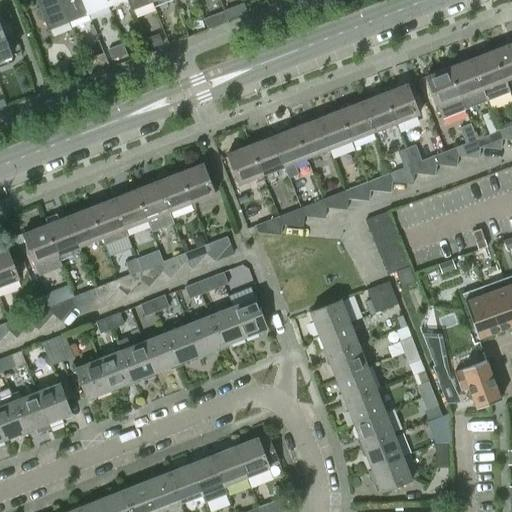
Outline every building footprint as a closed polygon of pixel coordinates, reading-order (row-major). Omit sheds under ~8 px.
[(36,0),(50,35),(71,27),(59,0),(36,0)] [(82,0),(59,0),(71,27),(90,19),(82,0)] [(104,0),(82,0),(90,19),(109,12),(104,0)] [(104,0),(109,12),(130,4),(128,0),(104,0)] [(134,14),(153,6),(150,0),(128,0),(130,4),(134,14)] [(236,5),(224,9),(228,19),(240,15),(236,5)] [(0,30),(0,67),(12,62),(0,30)] [(511,43),(493,51),(505,82),(506,82),(511,79),(511,43)] [(127,54),(123,44),(108,49),(112,60),(127,54)] [(493,51),(471,59),(487,101),(510,92),(506,82),(505,82),(493,51)] [(465,109),(487,101),(471,59),(449,68),(465,109)] [(442,118),(465,109),(449,68),(426,77),(442,118)] [(407,84),(384,93),(396,124),(420,116),(407,84)] [(384,93),(362,101),(374,133),(396,124),(384,93)] [(362,101),(340,110),(352,142),(374,133),(362,101)] [(340,110),(317,119),(329,150),(352,142),(340,110)] [(317,119),(295,127),(307,159),(329,150),(317,119)] [(479,158),(480,147),(475,147),(476,140),(470,124),(460,128),(466,144),(455,148),(454,155),(458,156),(479,158)] [(511,139),(511,125),(497,131),(497,138),(502,139),(511,139)] [(295,127),(272,136),(284,167),(288,178),(298,174),(295,163),(307,159),(295,127)] [(501,149),(502,139),(497,138),(497,131),(476,140),(475,147),(480,147),(501,149)] [(272,136),(250,144),(262,176),(284,167),(272,136)] [(239,185),(262,176),(250,144),(227,153),(239,185)] [(409,165),(409,172),(414,173),(435,175),(436,164),(432,164),(434,156),(421,161),(415,145),(405,149),(411,165),(409,165)] [(455,148),(434,156),(432,164),(436,164),(457,166),(458,156),(454,155),(455,148)] [(413,184),(414,173),(409,172),(409,165),(411,165),(405,149),(398,152),(404,168),(389,173),(388,181),(392,182),(413,184)] [(203,163),(180,171),(192,204),(215,195),(203,163)] [(180,171),(157,180),(170,212),(192,204),(180,171)] [(391,193),(392,182),(388,181),(389,173),(365,183),(365,189),(370,190),(391,193)] [(147,221),(148,221),(152,232),(174,223),(170,212),(157,180),(135,188),(147,221)] [(369,201),(370,190),(365,189),(365,183),(344,191),(344,198),(348,199),(369,201)] [(135,188),(113,197),(125,229),(147,221),(135,188)] [(347,209),(348,199),(344,198),(344,191),(322,200),(321,207),(326,207),(347,209)] [(113,197),(90,206),(102,238),(105,245),(128,236),(125,229),(113,197)] [(325,218),(326,207),(321,207),(322,200),(299,208),(299,215),(304,216),(325,218)] [(80,247),(102,238),(90,206),(68,214),(80,247)] [(303,227),(304,216),(299,215),(299,208),(277,217),(276,224),(282,224),(303,227)] [(366,220),(370,232),(392,223),(388,212),(366,220)] [(68,214),(45,223),(58,255),(80,247),(68,214)] [(276,224),(277,217),(255,226),(257,232),(281,235),(282,224),(276,224)] [(35,264),(58,255),(45,223),(22,232),(35,264)] [(370,232),(374,243),(397,234),(392,223),(370,232)] [(480,228),(471,231),(477,250),(487,247),(480,228)] [(374,243),(379,254),(401,245),(397,234),(374,243)] [(208,251),(206,254),(214,262),(233,254),(227,237),(203,246),(208,251)] [(379,254),(383,265),(405,256),(401,245),(379,254)] [(192,270),(206,254),(208,251),(203,246),(181,255),(186,259),(184,263),(192,270)] [(7,248),(0,250),(0,285),(18,279),(7,248)] [(181,255),(158,263),(165,268),(162,271),(170,278),(184,263),(186,259),(181,255)] [(405,256),(383,265),(387,276),(396,272),(396,273),(410,268),(405,256)] [(442,273),(455,268),(452,260),(439,265),(442,273)] [(158,263),(140,270),(137,272),(142,276),(140,280),(148,287),(162,271),(165,268),(158,263)] [(415,282),(410,268),(396,273),(402,287),(415,282)] [(208,278),(213,291),(236,282),(231,269),(208,278)] [(126,295),(140,280),(142,276),(137,272),(115,280),(121,285),(119,288),(126,295)] [(208,278),(197,282),(202,295),(213,291),(208,278)] [(115,280),(93,288),(98,293),(96,296),(105,304),(119,288),(121,285),(115,280)] [(398,304),(389,281),(378,286),(386,308),(398,304)] [(202,295),(197,282),(185,287),(190,300),(202,295)] [(370,315),(386,308),(378,286),(366,290),(370,299),(365,301),(370,315)] [(500,331),(486,293),(484,286),(462,294),(478,339),(500,331)] [(511,299),(507,286),(486,293),(500,331),(511,326),(511,299)] [(93,288),(71,297),(76,302),(74,305),(82,312),(96,296),(98,293),(93,288)] [(164,295),(153,299),(158,312),(169,307),(164,295)] [(71,297),(50,305),(55,310),(52,314),(60,321),(74,305),(76,302),(71,297)] [(255,298),(233,307),(245,337),(267,329),(255,298)] [(141,304),(146,316),(158,312),(153,299),(141,304)] [(310,312),(319,335),(349,323),(340,300),(310,312)] [(50,305),(27,314),(32,318),(30,322),(38,329),(52,314),(55,310),(50,305)] [(222,346),(245,337),(233,307),(210,315),(222,346)] [(109,317),(113,328),(124,324),(120,312),(109,317)] [(16,337),(30,322),(32,318),(27,314),(5,323),(10,327),(8,330),(16,337)] [(210,315),(188,324),(200,355),(222,346),(210,315)] [(401,329),(407,327),(402,315),(396,318),(400,328),(401,329)] [(113,328),(109,317),(97,321),(101,333),(113,328)] [(0,339),(8,330),(10,327),(5,323),(0,324),(0,339)] [(319,335),(328,358),(359,346),(349,323),(319,335)] [(188,324),(166,333),(178,363),(200,355),(188,324)] [(166,333),(143,341),(155,372),(178,363),(166,333)] [(54,338),(63,361),(73,357),(64,334),(54,338)] [(404,353),(416,349),(411,337),(399,342),(404,353)] [(438,337),(423,337),(433,362),(431,363),(439,384),(449,380),(445,369),(438,337)] [(63,361),(54,338),(43,342),(52,365),(63,361)] [(143,341),(130,346),(127,338),(117,342),(120,350),(121,350),(133,381),(155,372),(143,341)] [(328,358),(337,380),(368,368),(359,346),(328,358)] [(420,360),(416,349),(404,353),(409,365),(420,360)] [(120,350),(98,359),(110,390),(133,381),(121,350),(120,350)] [(0,358),(0,362),(3,371),(15,366),(11,354),(0,358)] [(88,398),(110,390),(98,359),(76,368),(88,398)] [(501,399),(487,360),(455,372),(462,390),(469,387),(477,408),(501,399)] [(337,380),(346,402),(377,390),(368,368),(337,380)] [(417,387),(422,398),(433,393),(428,382),(417,387)] [(59,383),(37,391),(51,428),(64,424),(61,418),(71,414),(59,383)] [(346,402),(355,425),(385,412),(377,390),(346,402)] [(26,431),(35,428),(38,434),(51,428),(37,391),(14,400),(26,431)] [(433,393),(422,398),(426,409),(438,404),(433,393)] [(14,400),(0,405),(0,428),(4,440),(26,431),(14,400)] [(355,425),(364,447),(394,435),(385,412),(355,425)] [(426,422),(429,429),(450,422),(450,416),(447,415),(426,422)] [(258,437),(235,446),(247,477),(270,468),(270,466),(279,463),(268,434),(259,438),(258,437)] [(403,457),(394,435),(364,447),(373,469),(403,457)] [(449,467),(448,444),(435,444),(436,468),(449,467)] [(235,446),(213,455),(225,485),(247,477),(235,446)] [(213,455),(190,463),(202,494),(205,502),(228,493),(225,485),(213,455)] [(412,479),(403,457),(373,469),(382,492),(412,479)] [(190,463),(168,472),(180,503),(202,494),(190,463)] [(168,472),(145,481),(157,511),(180,503),(168,472)] [(145,481),(123,489),(131,511),(156,511),(157,511),(145,481)] [(131,511),(123,489),(100,498),(105,511),(131,511)] [(80,511),(105,511),(100,498),(78,507),(80,511)] [(258,511),(284,511),(287,511),(282,498),(259,507),(258,511)]
